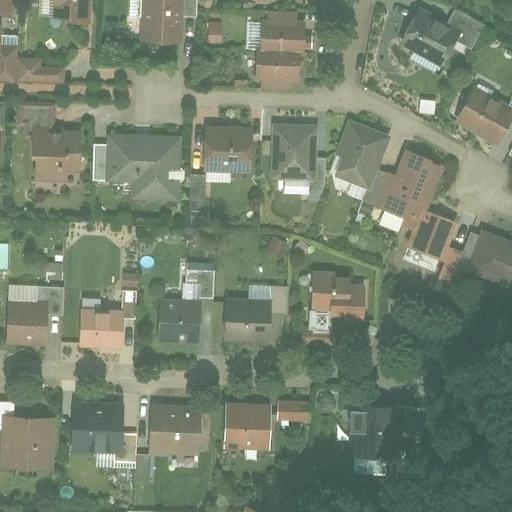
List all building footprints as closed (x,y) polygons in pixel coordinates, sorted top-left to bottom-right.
[(87,19),(86,0),(52,0),(53,19),(87,19)] [(180,0),(139,0),(137,40),(178,42),(180,0)] [(420,7),(400,43),(447,67),(462,32),(420,7)] [(306,14),(263,14),(263,52),(257,52),(257,85),(298,85),(298,51),(306,51),(306,14)] [(511,109),(469,90),(453,124),(499,145),(511,118),(511,109)] [(421,98),(419,112),(434,114),(436,100),(421,98)] [(82,177),(82,131),(53,131),(53,104),(18,103),(18,125),(24,125),(24,140),(33,140),(33,177),(82,177)] [(389,135),(351,125),(336,177),(374,187),(389,135)] [(254,173),(254,127),(203,127),(204,173),(254,173)] [(271,179),(319,179),(319,127),(271,127),(271,179)] [(180,201),(182,137),(105,135),(104,180),(131,181),(131,199),(180,201)] [(404,245),(442,260),(457,223),(425,211),(442,167),(406,153),(397,176),(389,173),(377,205),(414,219),(404,245)] [(190,174),(190,211),(204,211),(205,175),(190,174)] [(511,241),(481,231),(467,272),(511,286),(511,241)] [(137,290),(138,274),(122,273),(122,289),(137,290)] [(364,323),(365,289),(348,288),(349,274),(311,273),(310,309),(331,309),(331,322),(364,323)] [(272,342),(274,300),(225,298),(223,341),(272,342)] [(200,341),(200,299),(159,299),(160,341),(200,341)] [(45,345),(46,304),(6,302),(4,343),(45,345)] [(84,308),(82,342),(121,344),(123,310),(84,308)] [(124,450),(125,400),(70,400),(70,449),(124,450)] [(311,425),(311,401),(275,400),(275,405),(230,403),(229,448),(276,449),(277,424),(311,425)] [(203,451),(205,406),(153,404),(151,449),(203,451)] [(388,456),(388,404),(353,404),(353,455),(388,456)] [(42,467),(42,414),(3,414),(3,466),(42,467)] [(97,465),(113,464),(112,453),(96,454),(97,465)]
